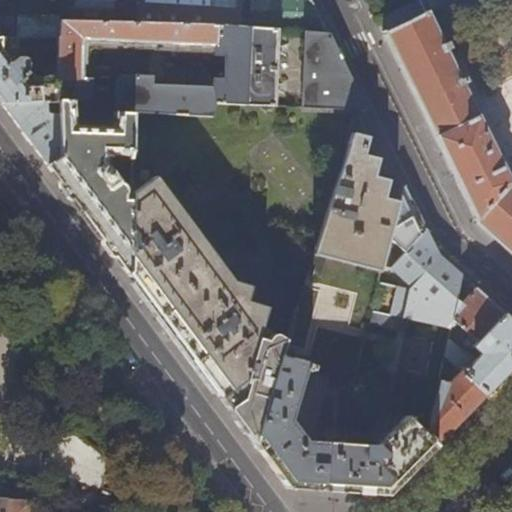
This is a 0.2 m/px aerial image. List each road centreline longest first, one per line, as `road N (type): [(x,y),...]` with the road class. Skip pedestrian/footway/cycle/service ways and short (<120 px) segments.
road 1 (tertiary): [(0,148),(275,511)]
road 2 (residential): [(330,0),(462,251),(511,293)]
